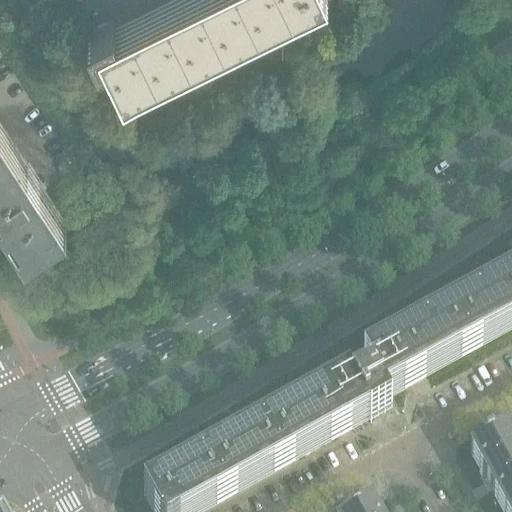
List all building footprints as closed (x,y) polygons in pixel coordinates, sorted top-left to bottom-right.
[(87,32),(100,55),(101,55),(100,53),(106,50),(123,83),(119,84),(125,96),(315,0),(181,0),(113,34),(108,23),(113,20),(112,19),(87,32)] [(0,207),(6,216),(7,218),(25,245),(24,245),(25,247),(66,220),(65,218),(64,219),(10,137),(0,121),(0,207)] [(373,377),(352,389),(368,419),(371,424),(392,412),(384,398),(511,327),(511,283),(366,364),(373,377)] [(152,511),(199,511),(368,419),(352,389),(349,384),(145,498),(152,511)] [(501,511),(511,511),(511,445),(507,436),(471,456),(501,511)]
